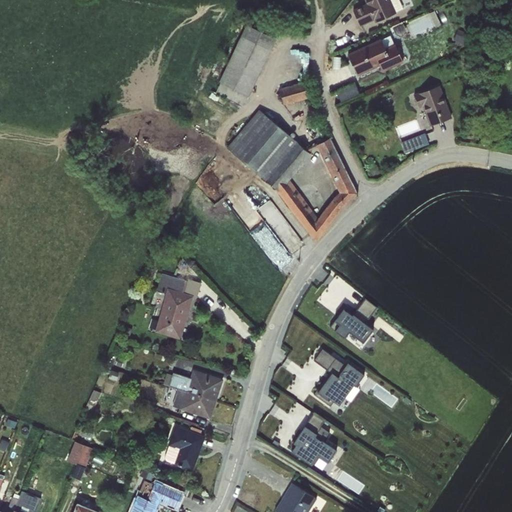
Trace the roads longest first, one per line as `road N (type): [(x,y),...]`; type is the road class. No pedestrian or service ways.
road 1 (residential): [(218,511),(277,320),(309,267),(373,201)]
road 2 (unclassified): [(373,201),(324,100),(319,11)]
road 3 (residential): [(373,201),(454,151),(511,163)]
road 4 (track): [(366,511),(242,440)]
